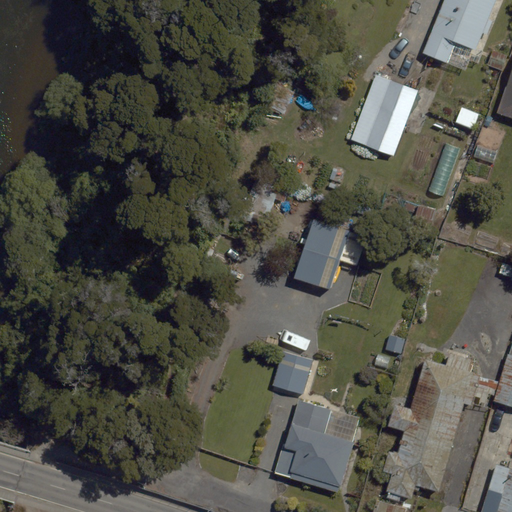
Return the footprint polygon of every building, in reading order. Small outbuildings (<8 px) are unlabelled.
[(444,0),(424,54),(448,63),(455,44),(476,52),(496,0),(444,0)] [(511,70),(497,112),(511,117),(511,70)] [(418,91),(375,74),(350,140),(393,156),(418,91)] [(479,114),(462,107),(456,123),(473,130),(479,114)] [(350,223),(314,212),(294,280),(330,291),(350,223)] [(451,349),(446,366),(427,360),(412,413),(393,408),(389,423),(407,429),(399,455),(390,452),(384,471),(392,473),(387,491),(411,498),(415,484),(439,491),(474,371),(470,370),(474,356),(451,349)] [(313,360),(282,351),(272,385),(304,393),(313,360)] [(511,405),(511,355),(508,354),(494,400),(511,405)] [(332,409),(298,399),(283,448),(296,452),(290,471),(339,486),(352,443),(324,434),(332,409)] [(511,511),(511,469),(494,464),(479,511),(511,511)] [(473,511),(474,510),(440,503),(437,511),(473,511)]
